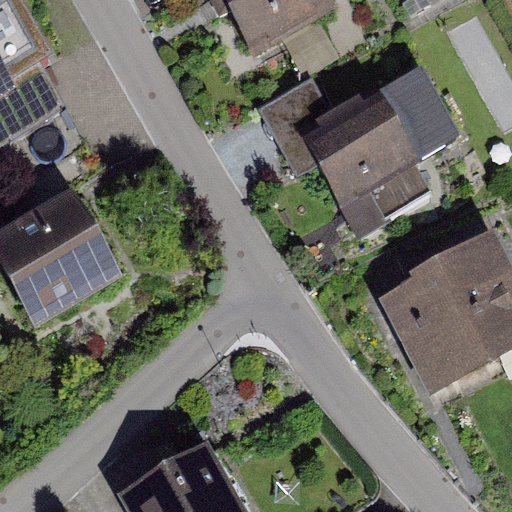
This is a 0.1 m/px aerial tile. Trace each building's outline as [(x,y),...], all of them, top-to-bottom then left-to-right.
[(15,0),(9,0),(0,5),(0,71),(12,93),(43,76),(54,69),(15,0)] [(217,0),(255,67),(339,20),(328,0),(217,0)] [(0,71),(0,112),(17,103),(12,93),(0,71)] [(12,93),(17,103),(0,112),(0,155),(67,119),(43,76),(12,93)] [(308,93),(263,118),(303,190),(323,179),(364,252),(388,239),(382,229),(435,199),(420,171),(456,151),(418,85),(331,134),(308,93)] [(103,256),(76,208),(0,250),(0,278),(16,306),(35,341),(123,291),(103,256)] [(511,278),(495,245),(411,289),(414,294),(380,311),(431,409),(511,367),(511,278)] [(233,511),(203,460),(125,504),(129,511),(233,511)]
